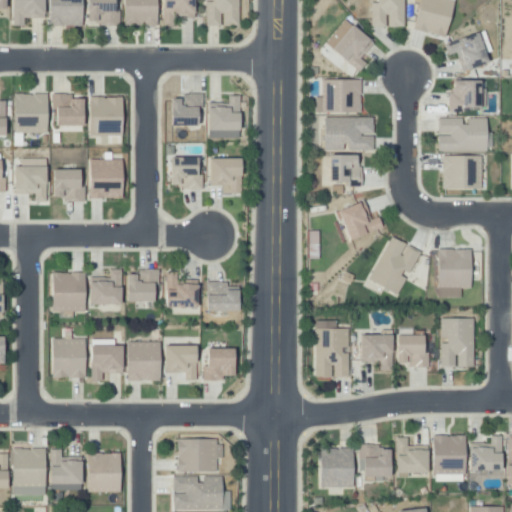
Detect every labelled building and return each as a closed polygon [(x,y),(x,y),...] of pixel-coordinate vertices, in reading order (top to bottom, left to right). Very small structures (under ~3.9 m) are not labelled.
[(0,0),(11,0),(11,9),(0,9),(0,0)] [(27,27),(15,27),(15,16),(15,0),(49,0),(49,18),(27,19),(27,27)] [(85,0),(85,27),(53,28),(53,0),(85,0)] [(90,23),(90,0),(120,0),(120,28),(101,28),(101,23),(90,23)] [(125,28),(125,0),(160,0),(160,27),(125,28)] [(164,27),(164,0),(198,0),(198,17),(175,17),(175,27),(164,27)] [(241,0),(241,27),(225,27),(225,14),(223,14),(223,27),(206,27),(206,3),(214,3),(214,0),(241,0)] [(402,0),(402,27),(387,27),(387,14),(384,14),(384,28),(370,28),(370,4),(375,4),(375,0),(402,0)] [(453,0),(443,37),(424,32),(424,34),(413,31),(413,29),(410,29),(417,0),(453,0)] [(372,44),(359,59),(364,64),(358,72),(344,60),(342,63),(328,52),(349,28),(350,26),(372,44)] [(474,34),(486,63),(462,72),(455,53),(447,56),(443,45),(457,40),(457,41),(474,34)] [(359,113),(321,114),(321,81),(358,81),(359,113)] [(458,109),(447,109),(447,99),(448,99),(448,94),(450,94),(450,83),(477,83),(477,108),(458,108),(458,109)] [(17,134),(17,94),(51,94),(51,134),(17,134)] [(75,94),(75,100),(89,100),(89,109),(90,109),(90,126),(62,126),(62,109),(70,109),(70,108),(55,109),(55,94),(75,94)] [(173,130),(173,102),(183,101),(183,94),(205,94),(205,108),(202,108),(202,130),(173,130)] [(210,134),(210,104),(228,104),(228,97),(242,97),(242,134),(210,134)] [(91,138),(91,98),(124,98),(125,138),(91,138)] [(0,102),(9,102),(9,119),(11,119),(12,136),(0,136),(0,102)] [(342,119),(372,119),(372,134),(359,134),(359,137),(372,137),(372,151),(347,151),(347,146),(342,146),(342,151),(323,151),(323,135),(322,135),(322,120),(323,120),(323,119),(342,119)] [(459,119),(459,126),(466,126),(466,119),(485,119),(485,151),(469,151),(469,152),(464,152),(436,152),(436,136),(448,136),(448,134),(438,134),(437,119),(459,119)] [(480,156),(441,155),(440,189),(479,189),(480,156)] [(353,157),(353,162),(357,162),(357,168),(359,168),(360,188),(346,189),(346,184),(326,185),(326,181),(323,181),(323,175),(326,175),(325,157),(353,157)] [(174,187),(174,161),(200,160),(200,176),(204,176),(205,192),(184,192),(184,187),(174,187)] [(212,188),(212,160),(244,160),(244,195),(232,195),(232,188),(212,188)] [(92,202),(92,161),(125,161),(125,201),(92,202)] [(16,196),(16,169),(48,169),(48,203),(36,203),(36,196),(16,196)] [(55,173),(83,173),(83,188),(87,188),(87,204),(66,204),(66,200),(55,200),(55,173)] [(363,235),(342,244),(330,215),(348,208),(356,204),(365,228),(361,230),(363,235)] [(398,256),(400,257),(407,246),(419,253),(407,274),(403,271),(399,277),(404,280),(395,295),(367,280),(373,268),(387,243),(390,238),(404,246),(398,256)] [(317,253),(307,253),(306,239),(317,239),(317,253)] [(469,288),(468,249),(435,250),(436,298),(459,298),(459,288),(469,288)] [(90,311),(90,279),(111,279),(111,270),(123,270),(123,310),(90,311)] [(129,306),(129,278),(140,278),(140,272),(160,272),(160,287),(157,287),(157,306),(129,306)] [(167,273),(179,273),(179,283),(200,282),(200,312),(168,312),(167,273)] [(53,313),(53,274),(86,274),(87,313),(72,313),(72,318),(61,318),(61,313),(53,313)] [(209,284),(229,284),(229,289),(242,289),(242,316),(209,316),(209,284)] [(441,369),(441,345),(447,345),(447,339),(441,339),(441,320),(474,320),(474,369),(458,369),(458,357),(455,357),(455,369),(441,369)] [(315,379),(315,330),(349,330),(349,350),(342,350),(342,356),(349,356),(349,379),(334,379),(334,367),(331,367),(331,379),(315,379)] [(360,365),(360,338),(380,338),(380,332),(392,332),(392,372),(381,372),(381,365),(360,365)] [(397,367),(397,338),(414,338),(414,332),(424,332),(424,355),(428,355),(428,370),(408,370),(408,367),(397,367)] [(55,381),(55,341),(86,340),(86,380),(55,381)] [(129,383),(129,344),(162,343),(162,383),(129,383)] [(94,384),(94,349),(125,349),(125,376),(104,376),(104,384),(94,384)] [(178,383),(178,375),(168,375),(167,349),(200,349),(200,367),(200,383),(178,383)] [(204,383),(204,368),(210,368),(210,352),(237,352),(237,379),(224,379),(224,383),(204,383)] [(469,476),(469,445),(490,446),(490,437),(502,437),(502,476),(469,476)] [(179,475),(179,438),(218,438),(218,446),(222,446),(222,460),(217,460),(217,475),(179,475)] [(433,476),(433,438),(466,438),(465,476),(433,476)] [(396,481),(396,439),(407,439),(407,448),(429,448),(429,477),(409,477),(409,481),(396,481)] [(358,481),(358,446),(389,447),(389,481),(358,481)] [(14,489),(13,451),(47,450),(47,489),(14,489)] [(319,489),(320,450),(353,450),(353,489),(319,489)] [(51,452),(63,452),(63,459),(83,459),(83,488),(51,488),(51,452)] [(89,493),(89,455),(122,455),(122,493),(89,493)] [(0,493),(0,457),(9,457),(9,493),(0,493)] [(174,511),(174,496),(187,496),(187,493),(174,493),(174,478),(197,477),(197,487),(206,487),(206,477),(224,477),(224,511),(174,511)]
